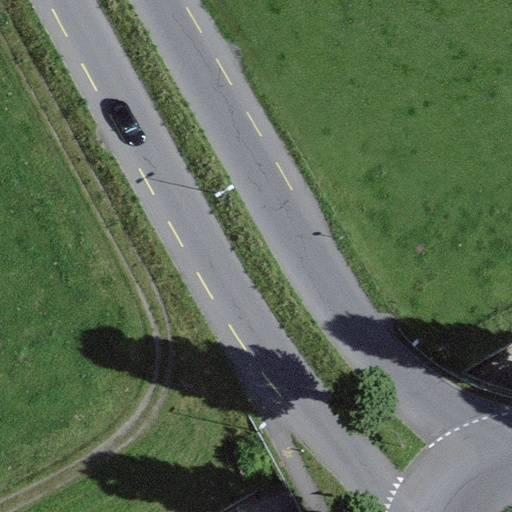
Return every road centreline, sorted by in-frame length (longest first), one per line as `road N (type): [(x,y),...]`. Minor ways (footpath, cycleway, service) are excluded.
road 1 (primary): [(64,0),(199,244),(391,511)]
road 2 (primary): [(508,441),(397,365),(330,300),(265,206),(149,0)]
road 3 (track): [(0,35),(138,302),(147,392),(89,458),(0,502)]
road 4 (unclassified): [(511,356),(253,511)]
